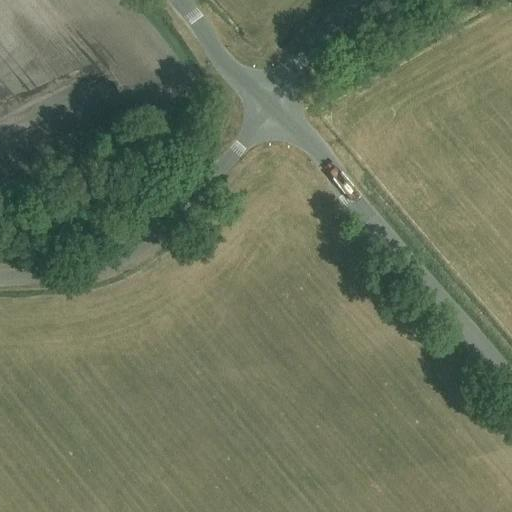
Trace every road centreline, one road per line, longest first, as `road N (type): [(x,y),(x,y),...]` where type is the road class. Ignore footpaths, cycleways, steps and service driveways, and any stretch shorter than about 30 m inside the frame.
road 1 (unclassified): [(511,390),(313,145),(269,106)]
road 2 (unclassified): [(0,277),(63,277),(131,254),(163,232),(269,106)]
road 3 (unclassified): [(269,106),(237,78),(179,0)]
road 4 (unclassified): [(269,106),(354,0)]
